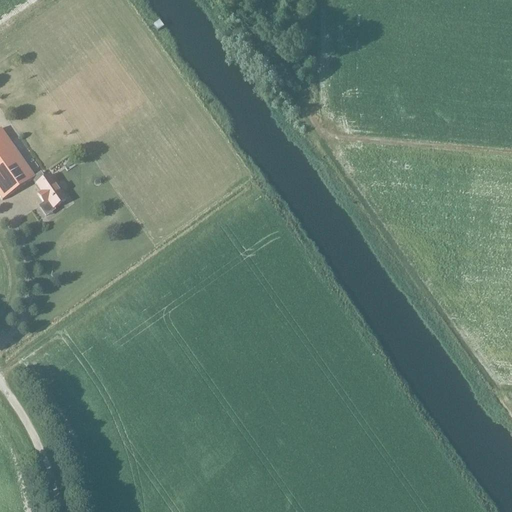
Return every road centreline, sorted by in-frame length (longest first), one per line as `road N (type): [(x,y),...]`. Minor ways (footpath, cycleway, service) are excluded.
road 1 (track): [(305,92),(307,113),(324,136),(511,154)]
road 2 (unclassified): [(59,511),(43,458),(0,384)]
